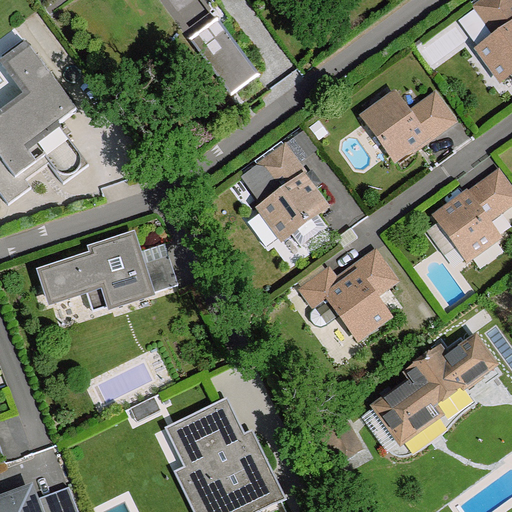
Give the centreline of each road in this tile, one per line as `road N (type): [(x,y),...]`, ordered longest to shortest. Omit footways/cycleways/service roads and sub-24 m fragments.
road 1 (residential): [(433,0),(165,196),(0,250)]
road 2 (unknown): [(165,196),(285,478)]
